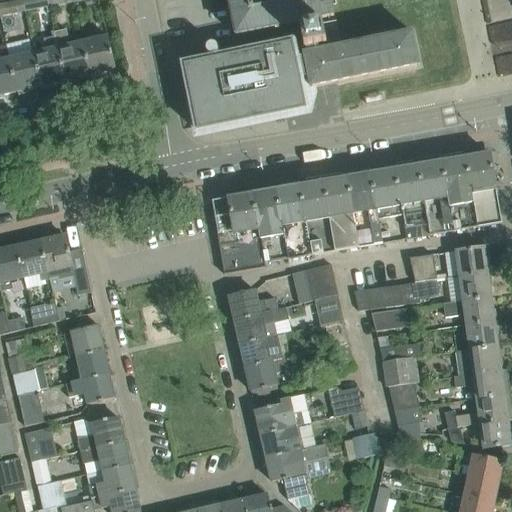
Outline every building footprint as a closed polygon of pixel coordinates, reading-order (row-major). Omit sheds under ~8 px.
[(47,0),(32,0),(21,2),(24,12),(49,7),(47,0)] [(334,16),(330,0),(228,0),(236,36),(300,23),(301,27),(300,27),(304,50),(306,50),(307,54),(303,55),(304,58),(296,60),(293,44),(184,66),(198,133),(285,115),(285,113),(286,107),(287,107),(288,107),(290,106),(291,106),(291,105),(292,104),(292,103),(292,102),(292,101),(292,100),(291,99),(290,98),(289,98),(294,82),(308,79),(310,89),(420,67),(413,32),(319,51),(318,47),(327,46),(322,23),(314,25),(313,21),(334,16)] [(21,2),(0,5),(0,16),(24,12),(21,2)] [(55,37),(65,82),(89,77),(81,43),(70,46),(67,30),(54,32),(55,37)] [(46,51),(32,54),(40,88),(65,82),(55,37),(44,39),(46,51)] [(108,37),(81,43),(89,77),(116,71),(108,37)] [(32,54),(8,60),(16,93),(40,88),(32,54)] [(8,60),(0,61),(0,96),(16,93),(8,60)] [(475,155),(466,158),(472,196),(496,192),(490,155),(476,157),(475,155)] [(442,163),(454,231),(477,227),(472,196),(466,158),(464,159),(465,164),(460,165),(456,157),(442,163)] [(419,167),(418,167),(429,235),(454,231),(442,163),(435,164),(433,160),(419,167)] [(394,171),(402,216),(406,239),(429,235),(418,167),(411,168),(409,165),(395,171),(394,171)] [(394,171),(370,175),(378,220),(402,216),(394,171)] [(348,179),(347,179),(358,247),(382,243),(378,220),(370,175),(363,176),(362,173),(348,179)] [(347,179),(323,183),(335,251),(358,247),(347,179)] [(323,183),(299,187),(311,255),(335,251),(323,183)] [(275,191),(276,196),(277,196),(287,259),(311,255),(299,187),(275,191)] [(253,195),(252,195),(264,263),(287,259),(277,196),(276,196),(271,197),(267,189),(253,195)] [(501,223),(496,192),(472,196),(477,227),(501,223)] [(264,263),(252,195),(212,202),(224,276),(265,269),(264,263)] [(40,243),(49,280),(52,292),(61,290),(59,281),(73,278),(77,297),(91,294),(82,251),(70,253),(69,250),(68,250),(65,237),(40,243)] [(40,243),(16,249),(22,278),(39,274),(41,282),(49,280),(40,243)] [(459,277),(488,273),(484,248),(455,252),(459,277)] [(16,249),(0,252),(0,292),(12,290),(10,281),(22,278),(16,249)] [(410,259),(416,284),(426,282),(426,281),(437,280),(433,256),(410,259)] [(314,301),(315,302),(338,297),(331,265),(303,272),(311,302),(314,301)] [(462,302),(491,298),(488,273),(459,277),(451,278),(453,290),(460,288),(462,302)] [(416,284),(400,287),(405,305),(420,303),(420,300),(429,298),(439,296),(437,280),(426,281),(426,282),(416,284)] [(400,287),(389,289),(391,307),(405,305),(400,287)] [(389,289),(378,290),(380,308),(391,307),(389,289)] [(378,290),(366,292),(369,310),(380,308),(378,290)] [(229,298),(234,321),(277,311),(274,299),(258,303),(255,291),(244,294),(244,293),(240,294),(240,295),(229,298)] [(369,310),(366,292),(355,293),(359,311),(369,310)] [(315,302),(320,326),(343,320),(338,297),(315,302)] [(466,326),(494,322),(491,298),(462,302),(444,304),(446,317),(464,314),(466,326)] [(29,310),(34,328),(59,322),(55,304),(29,310)] [(234,321),(240,345),(276,336),(273,324),(289,320),(286,309),(277,311),(234,321)] [(402,328),(399,310),(372,314),(377,332),(402,328)] [(7,322),(8,322),(6,313),(0,314),(0,335),(9,333),(7,322)] [(23,318),(8,322),(7,322),(9,333),(25,329),(23,318)] [(330,341),(331,348),(348,344),(343,320),(320,326),(324,342),(330,341)] [(469,352),(498,348),(494,322),(466,326),(469,350),(469,352)] [(70,359),(77,358),(103,352),(98,328),(87,331),(86,329),(83,330),(83,331),(64,336),(70,359)] [(240,345),(245,368),(288,358),(285,346),(279,348),(276,336),(240,345)] [(5,343),(13,374),(26,371),(22,353),(30,351),(27,338),(5,343)] [(348,344),(331,348),(337,372),(355,368),(349,344),(348,344)] [(380,349),(382,363),(416,359),(416,358),(422,357),(419,344),(380,349)] [(459,377),(501,371),(498,348),(469,352),(469,350),(456,352),(459,377)] [(77,358),(82,382),(109,376),(103,352),(77,358)] [(288,358),(245,368),(251,392),(262,390),(262,391),(266,390),(266,389),(276,386),(273,373),(291,369),(288,358)] [(386,388),(389,388),(413,384),(409,360),(382,363),(386,388)] [(13,374),(18,398),(38,393),(39,393),(34,370),(26,371),(13,374)] [(476,401),(511,396),(507,371),(501,371),(459,377),(454,377),(455,388),(474,386),(476,401)] [(114,399),(109,376),(82,382),(70,385),(72,397),(85,394),(88,405),(99,403),(99,404),(103,403),(103,402),(114,399)] [(389,388),(395,412),(419,408),(413,384),(389,388)] [(335,419),(352,415),(364,412),(359,388),(342,392),(337,388),(328,390),(335,419)] [(38,393),(18,398),(25,427),(44,422),(38,393)] [(459,428),(479,425),(508,422),(511,420),(511,405),(511,396),(476,401),(478,413),(456,416),(455,411),(444,413),(448,431),(459,428)] [(261,435),(298,427),(304,426),(301,414),(294,416),(290,399),(280,401),(281,406),(270,408),(270,407),(266,408),(266,409),(255,412),(261,435)] [(0,402),(0,425),(12,423),(7,401),(0,402)] [(395,412),(398,427),(417,424),(423,423),(419,408),(395,412)] [(364,412),(352,415),(355,430),(368,427),(364,412)] [(77,440),(80,453),(98,449),(124,443),(119,419),(107,421),(107,420),(103,421),(103,422),(92,425),(95,436),(77,440)] [(508,422),(479,425),(483,450),(511,446),(508,422)] [(0,425),(0,456),(18,452),(12,423),(0,425)] [(417,424),(398,427),(401,441),(420,441),(417,424)] [(261,435),(266,459),(304,450),(298,427),(261,435)] [(25,435),(32,464),(46,460),(58,457),(51,428),(25,435)] [(463,446),(459,428),(448,431),(451,444),(463,446)] [(378,455),(374,434),(352,439),(357,460),(378,455)] [(101,461),(103,473),(129,467),(124,443),(98,449),(80,453),(82,465),(101,461)] [(304,450),(266,459),(272,483),(283,480),(287,501),(307,496),(309,496),(306,481),(304,475),(308,474),(305,462),(327,457),(325,445),(316,447),(304,450)] [(388,449),(386,458),(397,460),(399,451),(388,449)] [(499,483),(503,462),(463,453),(460,466),(470,468),(468,476),(499,483)] [(397,460),(386,458),(384,468),(395,470),(397,460)] [(7,462),(11,478),(14,494),(28,491),(24,475),(21,459),(7,462)] [(38,486),(38,487),(52,484),(51,483),(46,460),(32,464),(37,486),(38,486)] [(89,486),(93,501),(135,491),(129,467),(103,473),(106,483),(89,486)] [(468,476),(464,496),(495,503),(499,483),(468,476)] [(38,487),(43,510),(44,511),(57,509),(57,508),(66,506),(61,481),(51,483),(52,484),(38,487)] [(379,487),(376,498),(388,501),(390,490),(379,487)] [(14,494),(18,511),(33,511),(28,491),(14,494)] [(139,511),(135,491),(93,501),(95,511),(111,507),(112,511),(139,511)] [(244,501),(246,511),(289,511),(284,507),(272,510),(271,507),(270,507),(268,496),(244,501)] [(464,496),(460,511),(492,511),(495,503),(464,496)] [(385,511),(388,501),(376,498),(373,511),(385,511)] [(246,511),(244,501),(220,507),(221,511),(246,511)]
